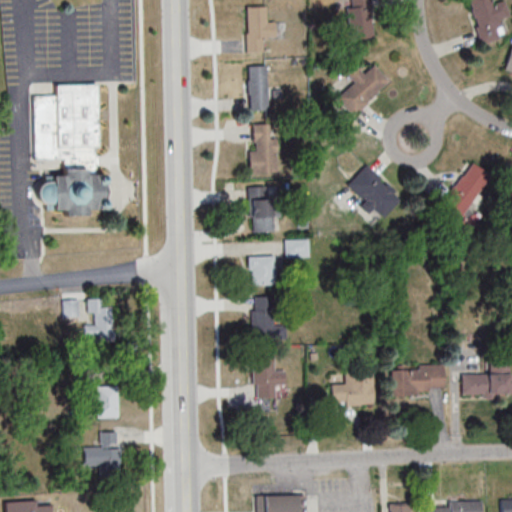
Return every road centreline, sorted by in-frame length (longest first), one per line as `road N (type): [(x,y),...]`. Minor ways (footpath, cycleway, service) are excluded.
road 1 (residential): [(511,451),(184,469)]
road 2 (secondary): [(180,286),(174,0)]
road 3 (secondary): [(184,511),(180,286)]
road 4 (residential): [(180,267),(0,287)]
road 5 (residential): [(511,128),(452,93),(424,45),(416,0)]
